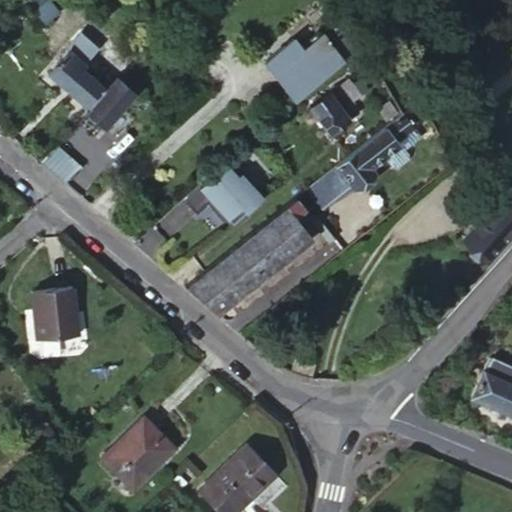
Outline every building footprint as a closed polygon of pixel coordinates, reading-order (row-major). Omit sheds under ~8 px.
[(73,0),(31,0),(27,4),(33,12),(47,1),(58,12),(73,0)] [(300,95),(357,48),(352,40),(340,20),(321,36),(319,36),(301,49),(291,38),(263,62),(279,82),(285,77),(300,95)] [(97,49),(81,35),(47,73),(107,125),(134,94),(116,79),(105,90),(79,69),(97,49)] [(411,55),(396,66),(408,83),(423,72),(411,55)] [(327,93),(309,106),(329,133),(367,106),(347,80),(328,94),(327,93)] [(408,106),(400,112),(304,189),(320,209),(349,187),(351,189),(373,172),(370,168),(396,147),(394,143),(422,121),(408,106)] [(54,145),(39,162),(65,184),(79,168),(54,145)] [(243,170),(231,157),(185,198),(197,211),(208,201),(225,220),(229,216),(237,209),(242,214),(253,205),(263,196),(258,190),(262,186),(245,168),(243,170)] [(463,237),(489,261),(511,236),(511,207),(499,196),(463,237)] [(303,210),(293,197),(183,286),(215,313),(277,263),(308,239),(299,228),(291,219),(303,211),(303,210)] [(237,209),(229,216),(234,221),(242,214),(237,209)] [(308,218),(303,211),(291,219),(299,228),(309,220),(308,219),(308,218)] [(309,220),(326,241),(332,237),(313,214),(308,219),(309,220)] [(64,287),(25,293),(31,342),(70,336),(64,287)] [(146,340),(162,354),(173,342),(157,330),(146,340)] [(511,370),(485,358),(481,368),(511,381),(511,370)] [(511,381),(481,368),(469,395),(511,413),(511,381)] [(142,416),(101,457),(130,488),(172,447),(142,416)] [(243,443),(197,489),(220,511),(233,511),(248,498),(245,496),(270,471),(243,443)]
